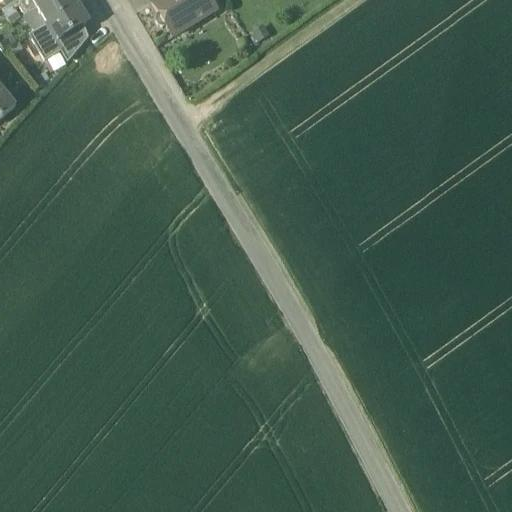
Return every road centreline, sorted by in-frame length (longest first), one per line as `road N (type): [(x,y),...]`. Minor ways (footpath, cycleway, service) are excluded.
road 1 (tertiary): [(107,0),(392,511)]
road 2 (track): [(181,123),(350,0)]
